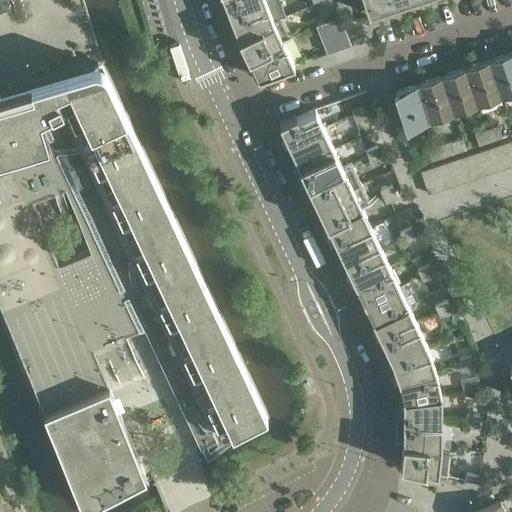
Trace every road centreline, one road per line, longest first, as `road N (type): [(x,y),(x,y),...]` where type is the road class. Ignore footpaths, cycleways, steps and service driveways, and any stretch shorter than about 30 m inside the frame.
road 1 (tertiary): [(347,472),(357,418),(345,361),(227,112)]
road 2 (residential): [(227,112),(368,58),(511,19)]
road 3 (tertiary): [(227,112),(181,0)]
